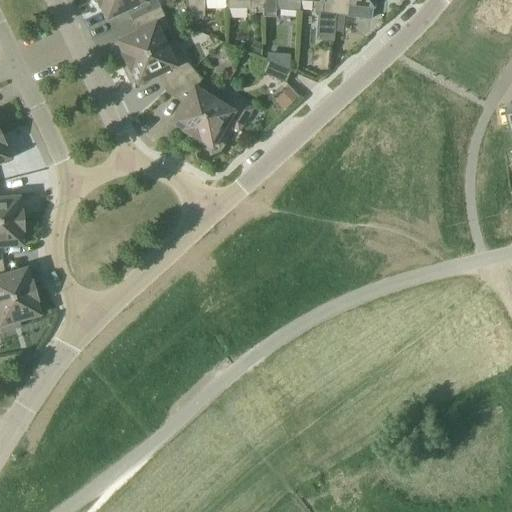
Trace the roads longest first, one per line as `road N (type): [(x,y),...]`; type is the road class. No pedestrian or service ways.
road 1 (unclassified): [(65,511),(265,347),(394,285),(511,256)]
road 2 (residential): [(215,211),(438,0)]
road 3 (residential): [(83,331),(215,211)]
road 4 (residential): [(83,331),(51,269),(51,207),(70,180)]
road 5 (residential): [(0,440),(41,365),(83,331)]
road 6 (residential): [(136,153),(76,36)]
road 7 (residential): [(12,65),(70,180)]
